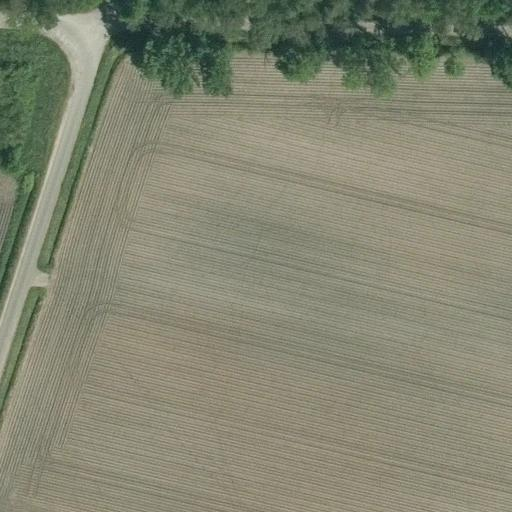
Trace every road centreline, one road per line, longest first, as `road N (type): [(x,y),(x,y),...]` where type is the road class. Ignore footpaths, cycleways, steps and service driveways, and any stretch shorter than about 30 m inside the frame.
road 1 (track): [(101,21),(511,30)]
road 2 (unclassified): [(0,351),(101,21)]
